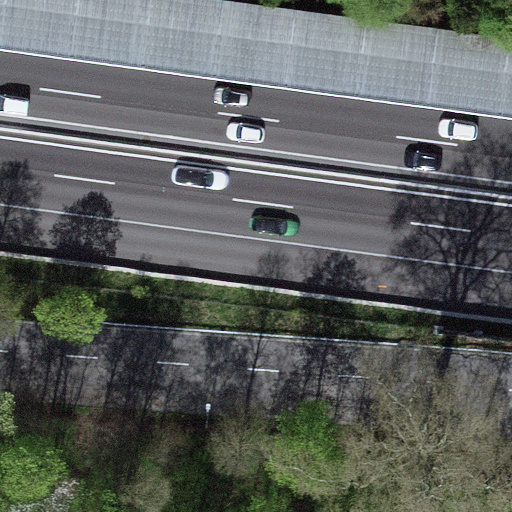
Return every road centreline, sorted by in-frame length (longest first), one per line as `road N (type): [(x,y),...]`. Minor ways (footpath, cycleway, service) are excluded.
road 1 (motorway): [(511,152),(0,83)]
road 2 (motorway): [(0,167),(511,236)]
road 3 (primary): [(0,351),(511,390)]
